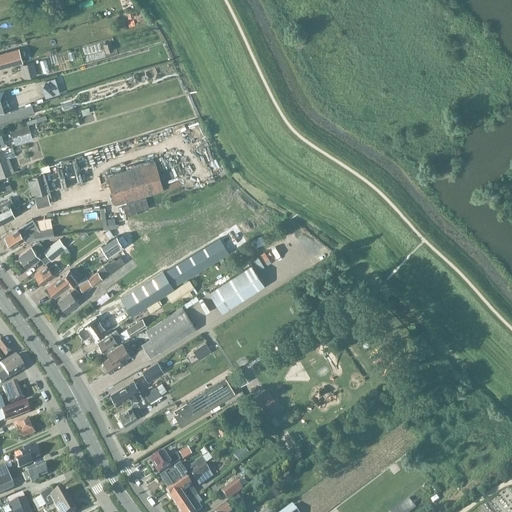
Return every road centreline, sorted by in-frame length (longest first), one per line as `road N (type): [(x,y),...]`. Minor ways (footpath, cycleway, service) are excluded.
road 1 (residential): [(0,327),(112,511)]
road 2 (residential): [(85,398),(0,269)]
road 3 (residential): [(153,511),(85,398)]
road 4 (tertiary): [(71,406),(0,298)]
road 5 (tertiary): [(132,511),(71,406)]
